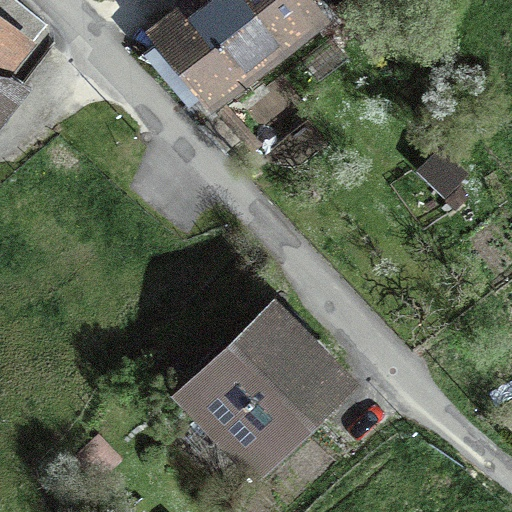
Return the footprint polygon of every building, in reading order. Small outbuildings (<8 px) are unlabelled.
[(0,0),(0,119),(31,81),(14,67),(50,24),(20,0),(0,0)] [(157,35),(144,45),(189,103),(201,93),(212,108),(334,12),(325,0),(168,0),(145,19),(157,35)] [(395,0),(363,0),(352,10),(378,42),(409,16),(395,0)] [(312,49),(327,70),(350,54),(335,33),(312,49)] [(217,109),(253,148),(262,140),(226,101),(217,109)] [(310,146),(304,137),(292,145),(297,154),(310,146)] [(469,169),(440,141),(414,167),(454,206),(469,191),(458,180),(469,169)] [(274,284),(168,387),(254,476),(361,373),(274,284)]
